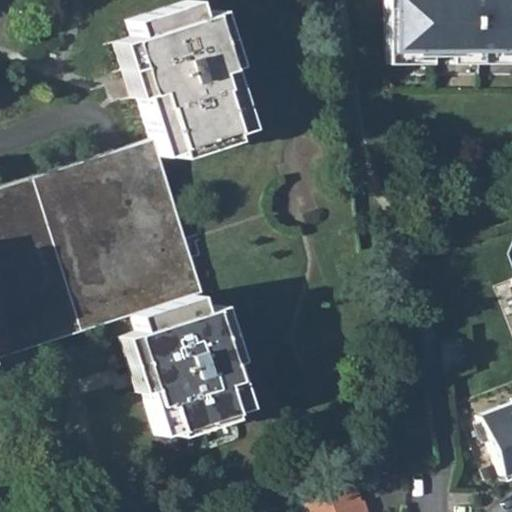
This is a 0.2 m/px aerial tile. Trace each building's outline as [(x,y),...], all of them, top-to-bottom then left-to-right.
[(0,355),(129,314),(134,330),(122,334),(153,433),(241,406),(208,306),(195,310),(191,294),(198,292),(154,155),(242,127),(204,11),(191,15),(185,0),(181,0),(123,19),(129,36),(117,40),(149,137),(0,185),(0,355)] [(511,0),(384,0),(384,57),(511,55),(511,0)] [(511,400),(474,415),(497,474),(511,468),(511,278),(509,280),(511,288),(511,400)] [(511,468),(497,474),(499,479),(511,474),(511,468)] [(358,500),(353,486),(303,502),(306,511),(364,511),(360,500),(358,500)]
